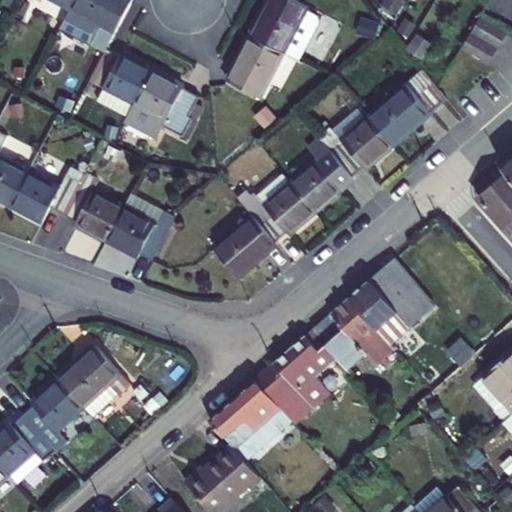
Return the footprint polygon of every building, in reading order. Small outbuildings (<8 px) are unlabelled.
[(35,0),(51,0),(67,9),(68,9),(72,0),(29,0),(34,3),(35,0)] [(114,33),(131,0),(72,0),(68,9),(114,33)] [(265,5),(249,36),(283,54),(306,10),(288,0),(271,0),(268,7),(265,5)] [(306,11),(283,54),(298,62),(319,24),(317,17),(306,11)] [(503,37),(477,21),(469,33),(496,49),(503,37)] [(259,98),(283,54),(249,36),(225,79),(259,98)] [(494,52),(468,36),(460,49),(486,65),(494,52)] [(104,88),(133,104),(151,70),(107,46),(89,80),(104,88)] [(183,87),(151,70),(133,104),(124,123),(155,140),(163,127),(175,134),(185,115),(194,98),(181,90),(183,87)] [(436,89),(420,71),(367,116),(393,145),(430,114),(428,111),(444,98),(436,89)] [(104,88),(97,101),(126,117),(133,104),(104,88)] [(191,119),(185,115),(175,134),(182,138),(191,119)] [(365,169),(393,145),(367,116),(339,140),(329,127),(317,136),(318,138),(351,176),(362,166),(365,169)] [(253,137),(266,127),(259,120),(248,130),(253,137)] [(0,200),(10,205),(28,171),(0,156),(0,150),(7,136),(0,132),(0,200)] [(339,185),(351,176),(318,138),(308,147),(317,158),(290,181),(315,211),(342,188),(339,185)] [(511,156),(501,166),(508,173),(511,178),(511,156)] [(50,207),(62,214),(78,183),(66,176),(60,188),(28,171),(10,205),(42,223),(50,207)] [(511,178),(508,173),(478,198),(504,229),(511,221),(511,178)] [(288,234),(315,211),(290,181),(283,174),(256,196),(254,192),(249,196),(244,191),(236,197),(251,215),(273,241),(285,231),(288,234)] [(74,224),(105,241),(123,206),(78,183),(62,214),(76,222),(74,224)] [(139,255),(151,260),(174,216),(173,216),(161,210),(130,193),(123,206),(105,241),(137,257),(139,255)] [(167,200),(161,210),(173,216),(178,206),(167,200)] [(273,241),(251,215),(212,247),(237,277),(275,244),(273,241)] [(394,258),(382,270),(402,292),(415,281),(394,258)] [(350,297),(392,345),(421,320),(400,295),(402,292),(382,270),(350,297)] [(436,305),(415,281),(402,292),(400,295),(421,320),(436,305)] [(365,353),(373,362),(392,345),(350,297),(313,329),(344,364),(348,368),(365,353)] [(256,380),(293,421),(309,406),(312,408),(330,393),(322,383),(316,376),(332,362),(338,369),(344,364),(313,329),(256,380)] [(94,346),(58,379),(83,408),(92,417),(117,394),(119,397),(131,386),(94,346)] [(511,355),(474,388),(504,420),(511,413),(511,355)] [(332,362),(316,376),(322,383),(338,369),(332,362)] [(57,432),(83,408),(58,379),(31,403),(34,407),(23,416),(54,451),(57,453),(68,444),(57,432)] [(232,445),(246,462),(293,421),(256,380),(210,420),(232,445)] [(386,414),(376,423),(382,430),(392,422),(386,414)] [(17,485),(54,451),(23,416),(12,426),(10,423),(0,431),(0,466),(9,476),(17,485)] [(413,436),(427,432),(425,422),(410,426),(413,436)] [(186,485),(210,511),(218,511),(260,477),(246,462),(232,445),(186,485)] [(0,484),(9,476),(0,466),(0,484)] [(421,511),(480,511),(458,486),(448,496),(440,486),(417,506),(421,511)] [(160,511),(184,511),(172,498),(158,509),(160,511)]
